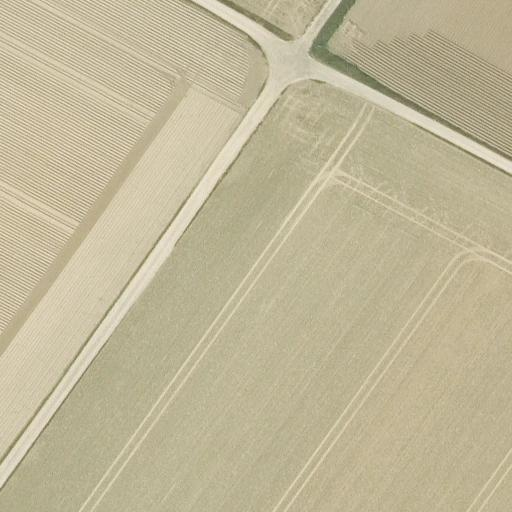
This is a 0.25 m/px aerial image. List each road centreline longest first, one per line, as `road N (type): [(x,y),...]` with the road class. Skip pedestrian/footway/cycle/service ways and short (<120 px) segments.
road 1 (track): [(0,476),(294,56)]
road 2 (track): [(294,56),(511,168)]
